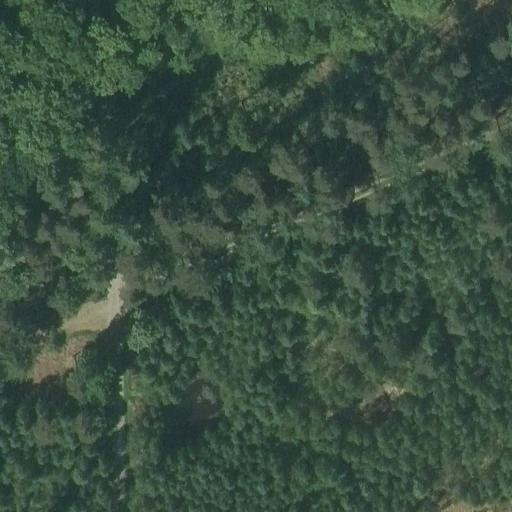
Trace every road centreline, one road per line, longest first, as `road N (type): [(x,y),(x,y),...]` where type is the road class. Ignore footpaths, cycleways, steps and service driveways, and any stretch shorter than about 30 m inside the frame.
road 1 (track): [(511,150),(95,313)]
road 2 (track): [(95,313),(85,0)]
road 3 (track): [(95,313),(104,511)]
